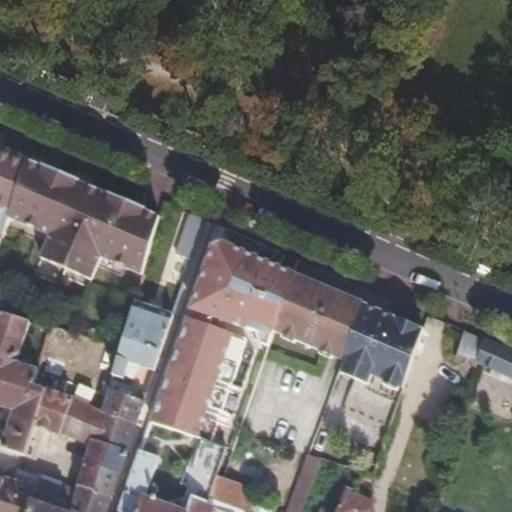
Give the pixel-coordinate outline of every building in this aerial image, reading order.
[(26,160),(30,145),(12,137),(5,163),(0,161),(0,209),(10,214),(26,160)] [(101,259),(145,277),(163,219),(26,160),(10,214),(8,219),(49,236),(40,260),(55,267),(60,259),(77,267),(74,274),(91,281),(101,259)] [(185,240),(197,244),(206,219),(194,214),(185,240)] [(276,332),(296,275),(223,244),(215,247),(193,310),(201,312),(197,322),(190,319),(154,424),(204,441),(214,444),(221,422),(207,417),(210,407),(224,412),(232,391),(217,386),(219,381),(233,386),(249,339),(226,332),(229,322),(274,337),(276,332)] [(55,267),(74,274),(77,267),(60,259),(55,267)] [(296,275),(276,332),(327,355),(328,353),(351,298),(296,275)] [(351,298),(328,353),(345,362),(364,308),(365,304),(351,298)] [(163,347),(174,315),(137,303),(127,335),(163,347)] [(395,321),(364,308),(345,362),(341,373),(354,379),(371,385),(375,375),(405,387),(425,331),(396,318),(395,321)] [(35,423),(47,387),(38,384),(42,368),(21,361),(33,322),(2,312),(0,316),(0,405),(15,410),(4,447),(25,454),(35,423)] [(487,340),(469,332),(459,359),(479,366),(481,362),(487,340)] [(155,371),(163,347),(127,335),(123,346),(119,359),(155,371)] [(511,350),(487,340),(481,362),(511,375),(511,350)] [(391,427),(405,387),(375,375),(371,385),(354,379),(343,406),(391,427)] [(127,454),(139,420),(104,408),(47,387),(35,423),(94,443),(127,454)] [(139,420),(145,400),(110,389),(104,408),(139,420)] [(158,456),(142,452),(138,461),(121,511),(189,511),(194,497),(211,502),(219,477),(228,448),(214,444),(204,441),(196,467),(190,465),(184,484),(190,486),(187,497),(171,500),(170,504),(157,500),(160,486),(150,483),(158,456)] [(120,474),(127,454),(94,443),(88,464),(120,474)] [(302,511),(321,456),(308,454),(290,511),(302,511)] [(114,493),(120,474),(88,464),(82,482),(114,493)] [(0,511),(33,511),(37,500),(55,506),(63,482),(20,468),(16,478),(6,475),(5,479),(0,477),(0,511)] [(267,486),(284,486),(284,471),(267,471),(267,486)] [(219,477),(211,502),(217,504),(224,479),(219,477)] [(266,511),(241,504),(247,485),(224,479),(217,504),(240,511),(266,511)] [(107,511),(114,493),(82,482),(72,511),(55,506),(37,500),(33,511),(107,511)] [(338,511),(374,511),(375,510),(371,504),(373,500),(347,490),(338,511)] [(194,497),(189,511),(214,511),(217,504),(211,502),(194,497)]
